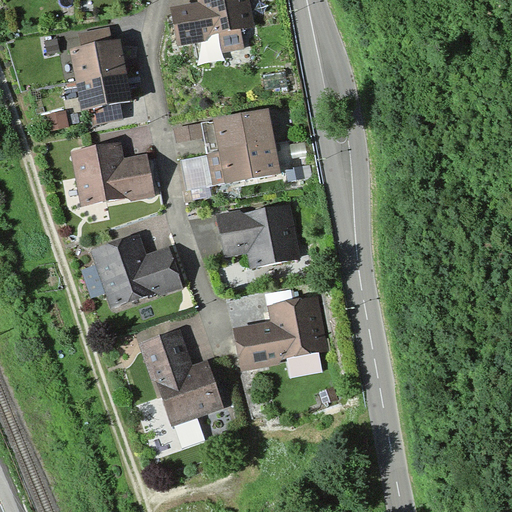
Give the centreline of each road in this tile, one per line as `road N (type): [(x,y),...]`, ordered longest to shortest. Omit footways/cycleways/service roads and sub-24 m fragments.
road 1 (tertiary): [(306,0),(341,133),(400,511)]
road 2 (track): [(0,79),(147,511)]
